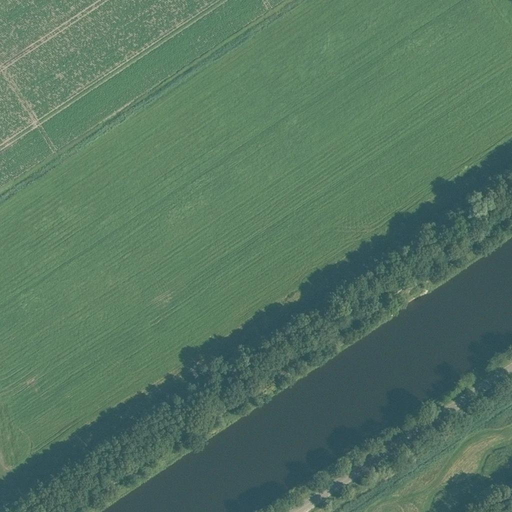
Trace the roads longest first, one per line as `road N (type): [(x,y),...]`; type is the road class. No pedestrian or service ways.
road 1 (track): [(68,511),(511,216)]
road 2 (unclassified): [(296,511),(511,367)]
